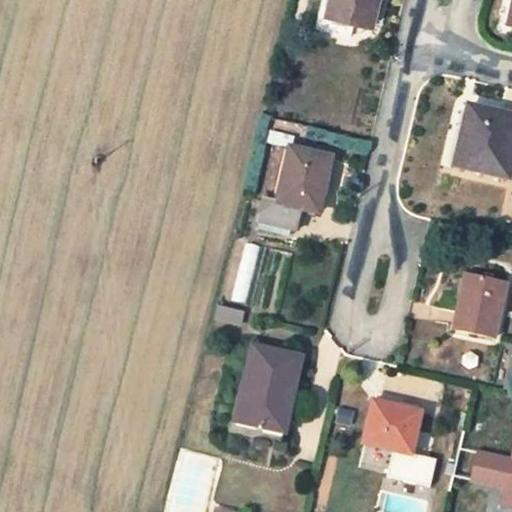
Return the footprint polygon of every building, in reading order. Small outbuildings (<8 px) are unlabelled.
[(378,0),(322,0),(312,40),(346,48),(350,33),(369,37),(378,0)] [(511,160),(511,128),(468,117),(464,134),(471,136),(462,179),(506,188),(511,160)] [(331,171),(287,163),(276,218),(264,215),(259,237),(297,247),(303,224),(318,227),(331,171)] [(503,300),(463,291),(450,344),(490,353),(503,300)] [(300,368),(257,358),(245,407),(239,406),(233,431),(281,442),(300,368)] [(420,422),(370,409),(360,452),(409,464),(420,422)] [(511,511),(511,474),(502,511),(511,511)] [(225,511),(227,504),(205,497),(204,506),(210,508),(209,511),(225,511)]
